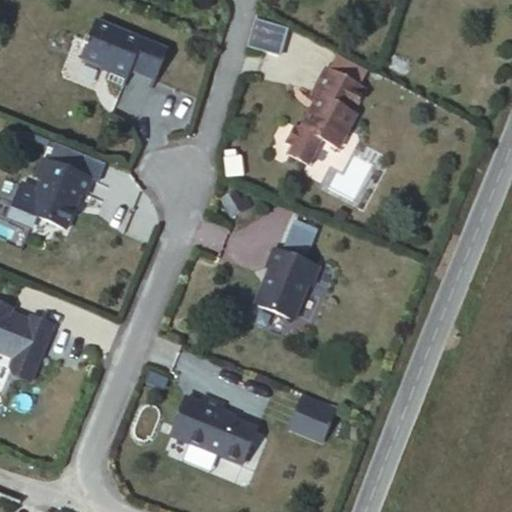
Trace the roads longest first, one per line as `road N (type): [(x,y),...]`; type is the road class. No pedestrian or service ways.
road 1 (secondary): [(371,511),(511,163)]
road 2 (residential): [(108,511),(69,494),(195,189)]
